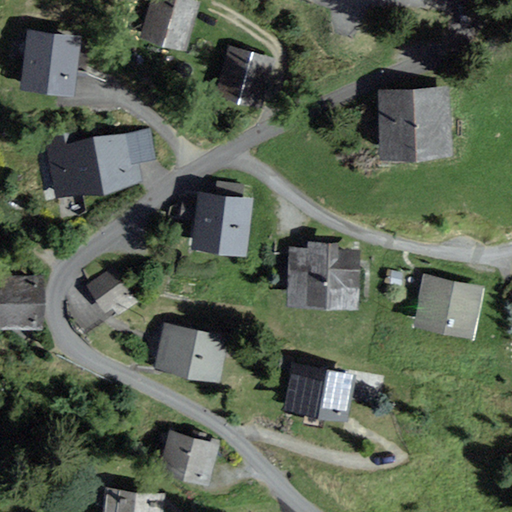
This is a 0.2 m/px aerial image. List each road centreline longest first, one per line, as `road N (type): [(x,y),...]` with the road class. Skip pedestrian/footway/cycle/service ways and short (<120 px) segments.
road 1 (residential): [(228,151),(60,276),(56,305),(67,345),(205,415),(307,511)]
road 2 (residential): [(228,151),(345,225),(444,251),(511,248)]
road 3 (residential): [(453,0),(466,22),(454,45),(228,151)]
road 4 (track): [(208,0),(284,57),(263,122),(268,132)]
